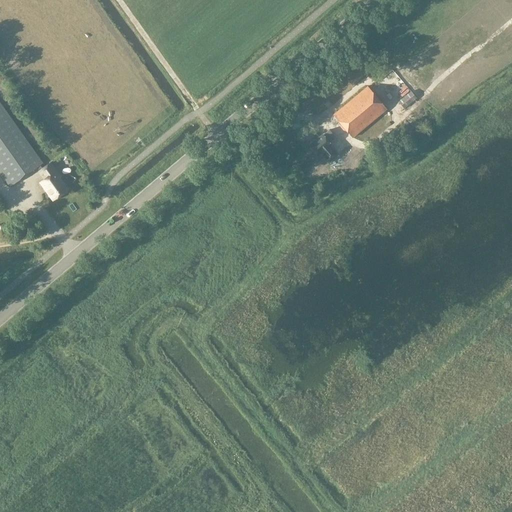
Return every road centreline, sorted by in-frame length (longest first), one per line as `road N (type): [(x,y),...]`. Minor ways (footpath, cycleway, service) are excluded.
road 1 (secondary): [(0,319),(375,0)]
road 2 (track): [(215,135),(118,0)]
